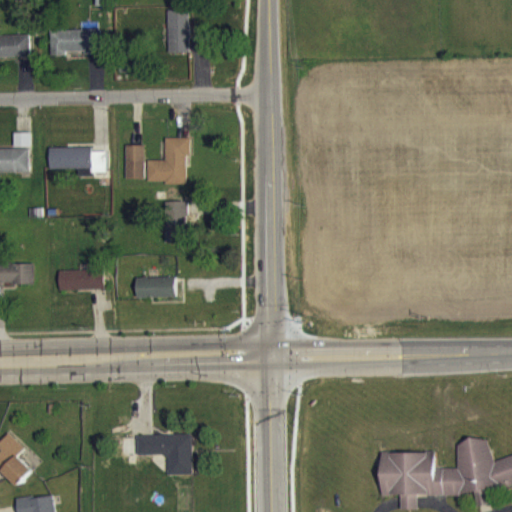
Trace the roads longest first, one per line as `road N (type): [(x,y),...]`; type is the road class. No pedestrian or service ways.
road 1 (secondary): [(268,0),(271,355)]
road 2 (secondary): [(0,360),(271,355)]
road 3 (residential): [(0,97),(270,91)]
road 4 (secondary): [(271,355),(511,350)]
road 5 (secondary): [(271,355),(272,511)]
